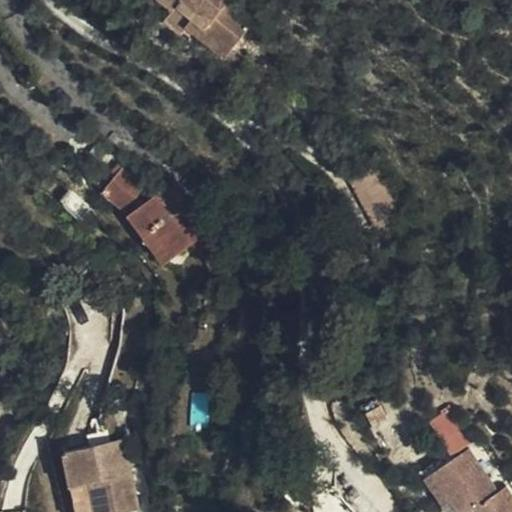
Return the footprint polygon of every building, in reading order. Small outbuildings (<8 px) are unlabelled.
[(173,0),(163,0),(176,10),(180,6),(173,0)] [(196,19),(234,49),(251,27),(225,7),(230,0),(173,0),(180,6),(176,10),(167,21),(183,34),(190,26),(196,19)] [(190,26),(227,56),(234,49),(196,19),(190,26)] [(144,143),(154,153),(164,143),(154,132),(144,143)] [(171,150),(164,143),(154,153),(160,160),(171,150)] [(130,165),(106,193),(132,216),(167,264),(211,234),(176,184),(162,194),(130,165)] [(73,193),(64,202),(81,218),(90,208),(73,193)] [(105,260),(86,273),(94,284),(112,272),(105,260)] [(69,478),(76,511),(91,511),(136,501),(120,431),(80,439),(61,444),(69,478)] [(466,511),(437,468),(471,445),(465,437),(423,465),(453,511),(466,511)] [(501,490),(471,445),(437,468),(466,511),(467,511),(474,507),(477,511),(511,511),(511,490),(508,485),(501,490)]
